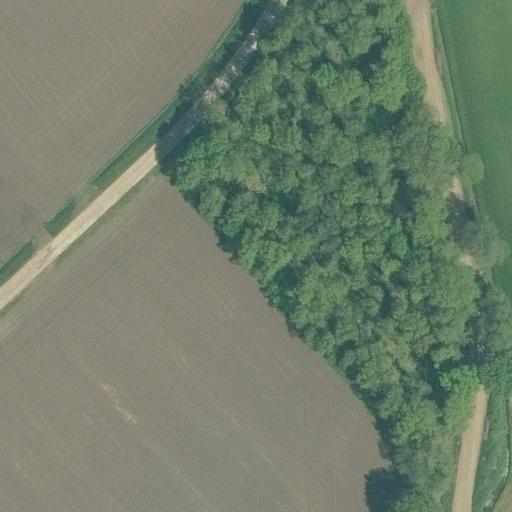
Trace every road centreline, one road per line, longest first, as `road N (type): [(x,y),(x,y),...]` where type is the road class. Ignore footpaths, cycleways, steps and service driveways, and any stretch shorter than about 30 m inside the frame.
road 1 (track): [(415,0),(477,321),(476,416),(460,511)]
road 2 (unclassified): [(0,299),(211,97),(276,0)]
